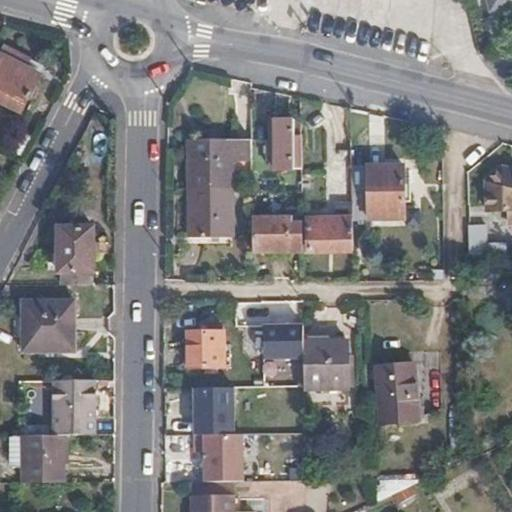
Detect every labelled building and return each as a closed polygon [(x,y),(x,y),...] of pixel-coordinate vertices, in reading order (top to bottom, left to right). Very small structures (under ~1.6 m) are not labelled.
[(511,4),(511,0),(488,0),(491,9),(511,4)] [(0,103),(19,114),(39,76),(24,68),(29,59),(5,47),(0,56),(0,103)] [(24,68),(39,76),(44,67),(29,59),(24,68)] [(300,165),(298,119),(269,120),(269,166),(300,165)] [(249,155),(249,135),(182,137),(184,234),(228,233),(228,155),(249,155)] [(365,174),(349,174),(350,176),(350,193),(367,193),(367,218),(403,218),(402,166),(365,167),(365,174)] [(511,170),(498,167),(483,181),(484,209),(511,209),(511,170)] [(307,250),(351,249),(350,193),(350,176),(332,177),(333,216),(317,216),(317,213),(306,213),(307,250)] [(251,252),(302,252),(301,218),(250,219),(251,252)] [(465,259),(484,259),(483,225),(465,225),(465,259)] [(511,242),(511,226),(490,226),(490,242),(511,242)] [(58,230),(58,287),(92,286),(94,230),(58,230)] [(74,351),(73,299),(22,302),(23,353),(74,351)] [(221,366),(222,330),(186,330),(187,366),(221,366)] [(347,342),(303,342),(303,387),(303,389),(347,388),(347,342)] [(414,419),(413,363),(375,363),(376,419),(414,419)] [(98,380),(56,381),(56,434),(62,434),(97,434),(98,380)] [(234,388),(192,388),(193,434),(202,434),(234,434),(234,388)] [(234,434),(202,434),(203,481),(243,481),(243,433),(234,434)] [(22,435),(22,460),(22,479),(63,480),(62,434),(56,434),(22,435)] [(22,435),(7,435),(8,460),(22,460),(22,435)] [(378,478),(381,501),(418,496),(415,473),(378,478)] [(246,492),(246,483),(208,483),(208,493),(246,492)] [(234,511),(234,497),(191,497),(191,511),(234,511)]
